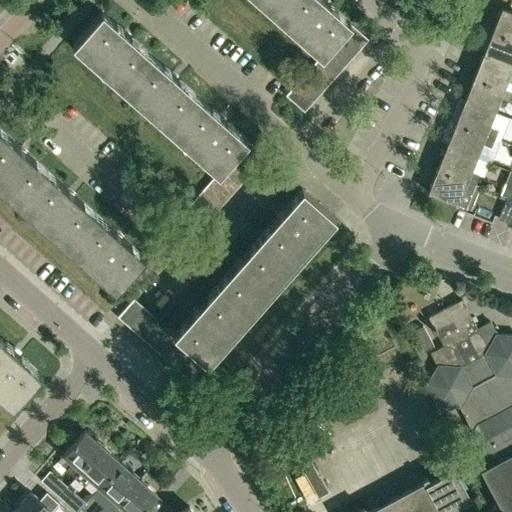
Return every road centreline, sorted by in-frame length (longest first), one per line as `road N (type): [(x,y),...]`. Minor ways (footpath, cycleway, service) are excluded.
road 1 (residential): [(299,149),(201,260),(42,130)]
road 2 (residential): [(208,449),(403,230)]
road 3 (residential): [(299,149),(140,10)]
road 4 (residential): [(357,200),(433,57)]
road 5 (residential): [(299,149),(406,34)]
road 6 (residential): [(208,449),(96,358)]
road 7 (residential): [(0,463),(96,358)]
road 8 (residential): [(96,358),(0,272)]
road 9 (unknown): [(264,0),(347,97)]
